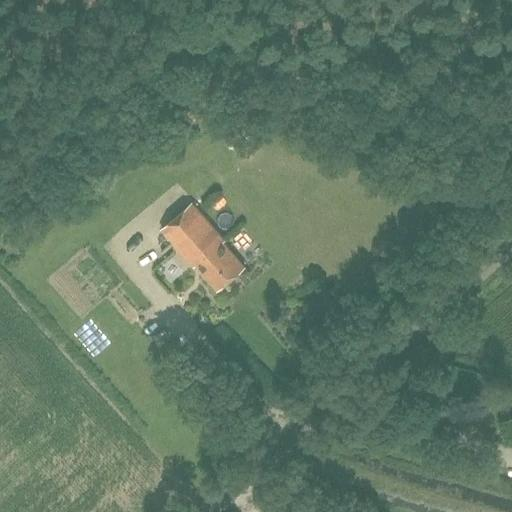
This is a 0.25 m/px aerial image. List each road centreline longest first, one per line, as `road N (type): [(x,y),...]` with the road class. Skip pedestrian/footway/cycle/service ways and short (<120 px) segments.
road 1 (track): [(511,105),(375,92),(85,95),(0,167)]
road 2 (unclassified): [(201,511),(511,240)]
